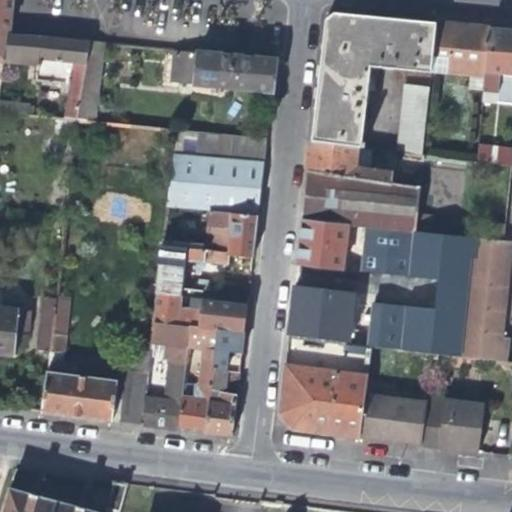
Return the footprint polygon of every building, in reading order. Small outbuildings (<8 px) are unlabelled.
[(0,0),(0,69),(1,69),(2,61),(5,32),(8,0),(0,0)] [(427,70),(427,69),(432,21),(331,11),(323,15),(316,82),(309,140),(358,146),(369,64),(427,70)] [(427,69),(469,73),(482,74),(486,26),(464,24),(432,21),(427,69)] [(497,73),(511,73),(511,28),(506,28),(486,26),(482,74),(481,88),(480,99),(494,101),(497,73)] [(33,77),(81,82),(86,40),(46,36),(5,32),(2,61),(34,64),(33,77)] [(94,88),(99,42),(86,40),(81,82),(81,87),(94,88)] [(166,79),(175,80),(178,49),(169,48),(166,79)] [(178,49),(175,80),(271,90),(272,77),(274,59),(178,49)] [(468,87),(481,88),(482,74),(469,73),(468,87)] [(511,103),(511,73),(497,73),(494,101),(511,103)] [(418,153),(423,106),(425,87),(401,85),(395,150),(418,153)] [(31,102),(0,99),(0,112),(30,115),(31,102)] [(203,208),(256,214),(261,175),(265,138),(175,128),(166,204),(203,208)] [(356,169),(358,146),(309,140),(307,157),(305,173),(392,183),(393,175),(356,169)] [(508,164),(510,147),(476,143),(474,160),(508,164)] [(398,170),(397,184),(415,186),(416,173),(398,170)] [(354,307),(348,343),(367,345),(398,348),(410,231),(415,186),(397,184),(392,183),(305,173),(300,218),(345,224),(364,225),(356,292),(354,307)] [(228,227),(225,246),(225,252),(225,253),(231,254),(251,256),(254,235),(256,214),(203,208),(201,224),(211,225),(228,227)] [(339,269),(345,224),(300,218),(297,240),(295,263),(339,269)] [(208,244),(225,246),(228,227),(211,225),(208,244)] [(469,237),(410,231),(398,348),(447,353),(456,354),(469,237)] [(508,241),(469,237),(456,354),(504,360),(506,338),(498,337),(508,241)] [(184,258),(185,247),(161,244),(156,292),(179,295),(182,268),(184,258)] [(185,247),(184,258),(223,263),(225,253),(225,252),(185,247)] [(250,269),(251,256),(231,254),(230,267),(250,269)] [(178,307),(179,295),(156,292),(152,320),(188,324),(195,325),(198,299),(193,299),(191,308),(185,307),(178,307)] [(40,296),(39,309),(53,311),(55,301),(55,298),(40,296)] [(214,328),(243,331),(244,319),(246,305),(198,299),(195,325),(214,328)] [(69,338),(73,304),(55,301),(53,311),(49,351),(46,373),(74,376),(76,364),(60,362),(63,338),(69,338)] [(2,308),(0,307),(0,352),(14,353),(16,328),(29,330),(31,310),(2,308)] [(34,349),(49,351),(53,311),(39,309),(38,309),(34,349)] [(152,320),(149,342),(162,343),(160,357),(167,358),(164,380),(167,380),(165,399),(162,398),(143,396),(139,425),(162,427),(176,429),(179,401),(181,382),(186,345),(188,324),(152,320)] [(186,345),(212,349),(214,328),(195,325),(188,324),(186,345)] [(211,359),(210,368),(238,371),(243,331),(214,328),(212,349),(211,359)] [(337,369),(340,342),(286,336),(285,350),(283,362),(337,369)] [(162,343),(149,342),(148,350),(148,356),(160,357),(162,343)] [(357,439),(357,438),(362,396),(367,345),(348,343),(340,342),(337,369),(328,435),(340,436),(357,439)] [(117,368),(115,381),(110,421),(139,425),(143,396),(148,356),(148,350),(130,348),(128,369),(117,368)] [(194,384),(181,382),(179,401),(176,429),(190,431),(202,432),(210,368),(211,359),(197,357),(194,384)] [(298,430),(328,435),(337,369),(283,362),(278,411),(289,429),(298,430)] [(238,371),(210,368),(202,432),(214,434),(230,436),(238,371)] [(110,421),(115,381),(74,376),(46,373),(41,413),(76,417),(110,421)] [(422,402),(362,396),(357,438),(420,445),(436,447),(442,399),(442,398),(423,396),(422,402)] [(442,399),(436,447),(457,449),(476,451),(481,403),(442,399)] [(124,484),(113,483),(105,509),(117,511),(124,484)] [(1,511),(53,511),(57,501),(34,494),(9,486),(1,511)] [(96,511),(89,510),(57,501),(53,511),(96,511)]
